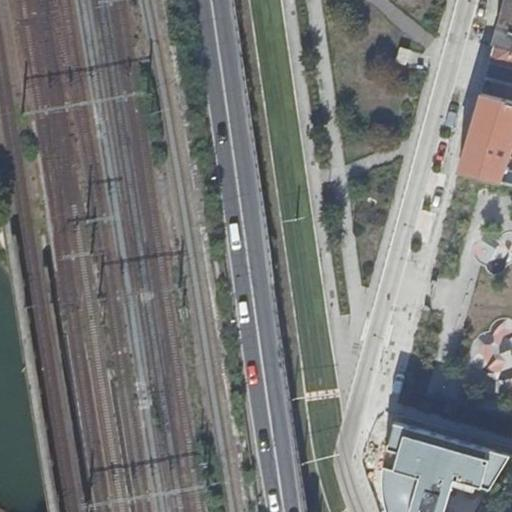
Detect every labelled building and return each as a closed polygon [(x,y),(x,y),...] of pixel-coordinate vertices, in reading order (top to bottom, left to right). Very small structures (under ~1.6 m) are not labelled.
[(511,0),(506,0),(502,17),(494,44),(511,47),(511,0)] [(490,61),(511,65),(511,47),(494,44),(492,54),(490,61)] [(474,118),(460,171),(511,182),(511,169),(505,168),(511,148),(511,99),(481,93),(474,118)] [(445,226),(439,249),(455,254),(458,254),(464,231),(445,226)] [(444,511),(454,482),(490,492),(511,456),(511,455),(394,423),(387,444),(382,467),(381,487),(385,505),(387,511),(444,511)] [(496,511),(500,507),(485,498),(476,511),(496,511)]
